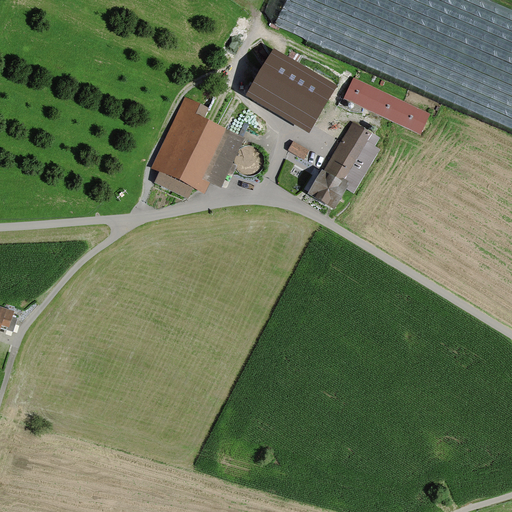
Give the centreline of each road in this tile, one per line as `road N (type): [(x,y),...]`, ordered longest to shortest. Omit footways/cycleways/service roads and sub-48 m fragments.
road 1 (unclassified): [(129,219),(265,197),(298,207),(511,334)]
road 2 (track): [(139,218),(173,103),(186,89),(234,70),(255,19)]
road 3 (unclassified): [(129,219),(32,317),(0,402)]
road 4 (unclassified): [(0,227),(129,219)]
